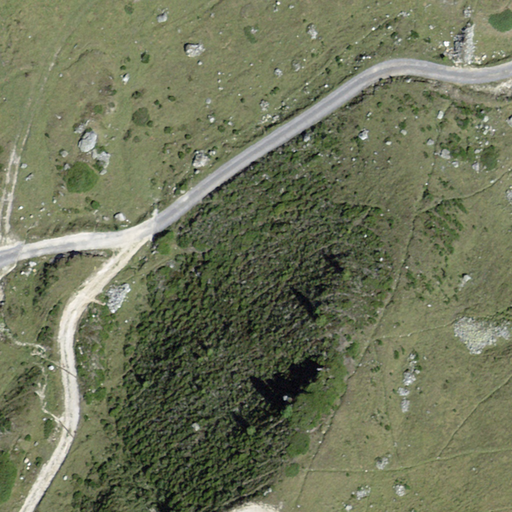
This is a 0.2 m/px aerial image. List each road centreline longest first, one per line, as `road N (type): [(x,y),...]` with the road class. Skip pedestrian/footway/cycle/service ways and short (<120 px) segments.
road 1 (track): [(511,68),(476,76),(402,65),(376,71),(149,227),(0,258)]
road 2 (track): [(149,227),(69,319),(69,427),(25,511)]
